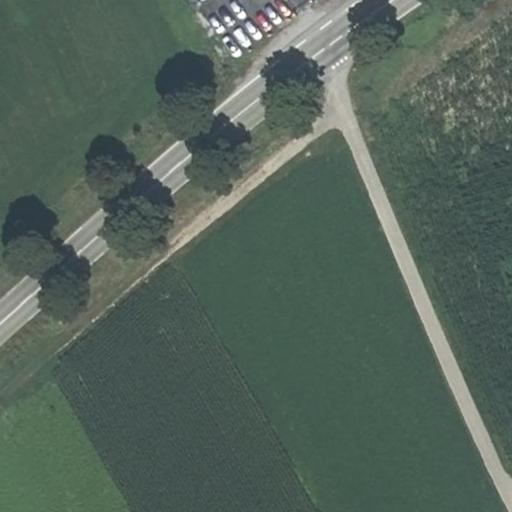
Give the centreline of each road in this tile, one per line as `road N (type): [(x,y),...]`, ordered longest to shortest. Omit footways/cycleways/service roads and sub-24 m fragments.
road 1 (secondary): [(0,334),(212,139),(392,0)]
road 2 (track): [(328,43),(364,161),(511,497)]
